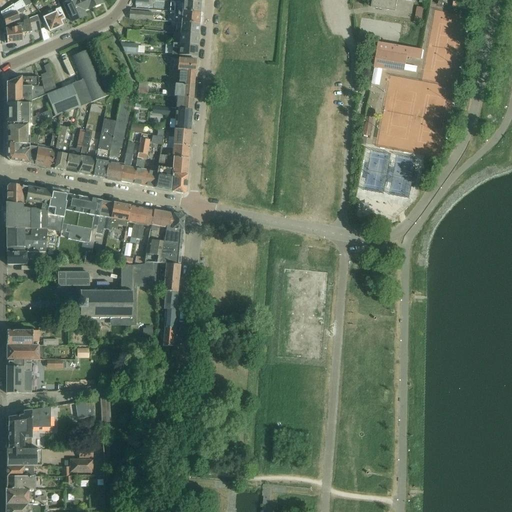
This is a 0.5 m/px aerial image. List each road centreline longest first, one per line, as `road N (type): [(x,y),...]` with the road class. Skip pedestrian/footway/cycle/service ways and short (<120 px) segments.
road 1 (residential): [(496,0),(471,126),(449,167),(402,228),(378,239),(345,235)]
road 2 (residential): [(172,511),(193,206)]
road 3 (residential): [(325,511),(345,235)]
road 4 (residential): [(345,235),(356,55),(330,0)]
road 5 (residential): [(193,206),(209,0)]
road 6 (residential): [(0,172),(193,206)]
road 7 (residential): [(345,235),(193,206)]
road 8 (residential): [(0,70),(109,20),(125,0)]
